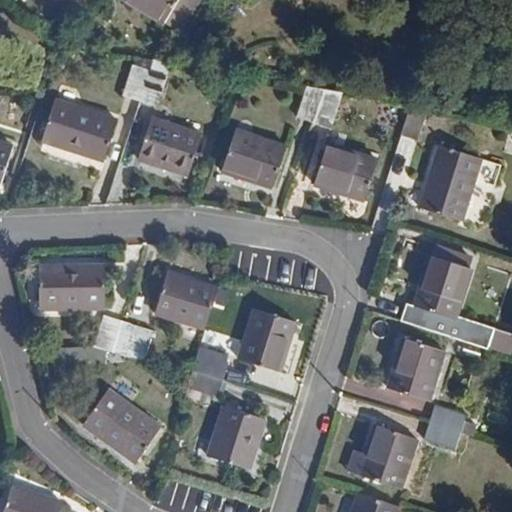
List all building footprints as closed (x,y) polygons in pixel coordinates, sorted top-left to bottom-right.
[(121,0),(121,1),(165,25),(178,0),(121,0)] [(130,68),(121,98),(138,103),(147,73),(130,68)] [(147,73),(138,103),(155,108),(163,78),(147,73)] [(308,87),(299,116),(315,120),(325,89),(308,87)] [(325,89),(315,120),(333,125),(343,92),(325,89)] [(411,103),(401,135),(418,140),(429,105),(411,103)] [(49,104),(37,144),(100,164),(111,123),(49,104)] [(150,121),(137,163),(187,179),(200,137),(150,121)] [(236,132),(224,172),(274,188),(287,146),(236,132)] [(0,140),(0,171),(8,143),(0,140)] [(330,144),(316,185),(366,200),(378,159),(330,144)] [(440,144),(421,206),(462,219),(481,157),(440,144)] [(429,259),(413,310),(454,322),(470,272),(429,259)] [(40,264),(36,308),(101,314),(104,270),(40,264)] [(167,282),(155,322),(205,337),(218,296),(167,282)] [(255,311),(239,361),(282,374),(298,324),(255,311)] [(461,320),(455,341),(486,350),(493,330),(461,320)] [(103,326),(94,357),(97,358),(111,363),(120,331),(103,326)] [(120,331),(111,363),(143,369),(151,340),(120,331)] [(402,342),(386,394),(428,406),(444,355),(402,342)] [(45,348),(43,363),(95,373),(97,358),(94,357),(45,348)] [(199,355),(193,373),(226,383),(231,365),(228,364),(229,358),(206,351),(204,356),(199,355)] [(189,387),(188,390),(220,400),(226,383),(193,373),(189,387)] [(78,425),(130,464),(155,429),(103,391),(78,425)] [(428,426),(459,435),(469,405),(459,403),(455,416),(433,410),(428,426)] [(225,409),(209,458),(253,471),(268,422),(225,409)] [(428,426),(422,443),(454,454),(459,435),(428,426)] [(372,440),(359,480),(400,493),(413,452),(372,440)] [(0,501),(0,511),(51,511),(54,502),(5,485),(0,501)] [(357,499),(352,511),(397,511),(398,511),(357,499)]
